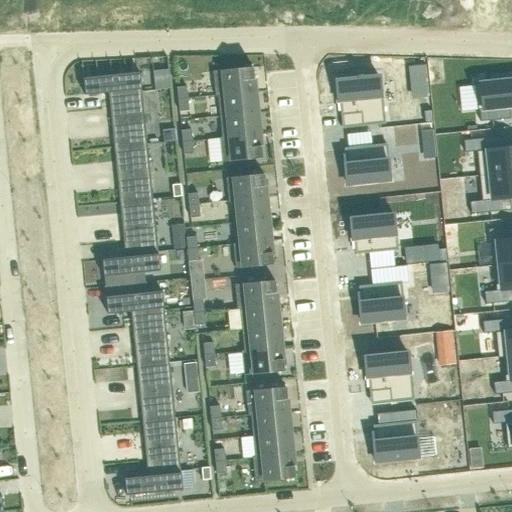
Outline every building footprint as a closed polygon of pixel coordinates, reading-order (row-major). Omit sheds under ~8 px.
[(253,68),(212,72),(215,97),(217,97),(217,96),(255,92),(253,68)] [(139,73),(83,79),(85,96),(108,94),(108,93),(141,90),(139,73)] [(357,79),(336,81),(338,102),(340,102),(342,116),(360,114),(362,126),(384,124),(381,95),(380,95),(378,76),(363,78),(363,75),(357,76),(357,79)] [(475,86),(458,88),(461,112),(477,111),(478,111),(497,109),(511,107),(511,81),(511,76),(493,77),(494,83),(474,85),(475,86)] [(169,77),(161,78),(162,90),(170,90),(169,77)] [(412,86),(413,97),(429,95),(427,84),(412,86)] [(186,87),(176,88),(178,100),(188,99),(186,87)] [(141,90),(108,93),(108,94),(114,148),(147,145),(141,90)] [(255,92),(217,96),(217,97),(220,117),(257,114),(255,92)] [(188,99),(178,100),(179,112),(189,111),(188,99)] [(497,109),(478,111),(480,123),(498,121),(497,109)] [(431,111),(423,112),(425,124),(433,123),(431,111)] [(257,114),(220,117),(222,138),(222,139),(260,135),(257,114)] [(174,130),(166,131),(167,143),(176,142),(174,130)] [(191,130),(181,131),(182,143),(192,142),(191,130)] [(432,131),(421,132),(422,145),(433,144),(432,131)] [(222,138),(219,139),(222,163),(262,159),(260,135),(222,139),(222,138)] [(471,140),(463,141),(464,153),(473,152),(471,140)] [(192,142),(182,143),(183,155),(193,154),(192,142)] [(147,145),(114,148),(119,203),(152,200),(147,145)] [(346,164),(345,164),(347,185),(389,181),(387,162),(388,162),(387,145),(345,150),(346,164)] [(511,148),(476,152),(479,177),(511,173),(511,148)] [(511,173),(479,177),(482,201),(511,198),(511,173)] [(264,175),(226,179),(228,204),(231,203),(231,202),(266,199),(264,175)] [(180,185),(172,186),(173,198),(181,197),(180,185)] [(197,194),(187,195),(188,207),(199,206),(197,194)] [(266,199),(231,202),(231,203),(233,224),(268,220),(266,199)] [(152,200),(119,203),(125,258),(125,259),(158,255),(152,200)] [(478,202),(470,203),(471,215),(479,214),(478,202)] [(199,206),(188,207),(190,219),(200,218),(199,206)] [(393,215),(351,219),(353,240),(354,240),(356,254),(397,250),(396,233),(395,233),(393,215)] [(268,220),(233,224),(235,245),(271,242),(268,220)] [(506,228),(488,230),(489,242),(491,242),(508,240),(506,228)] [(458,230),(447,232),(448,245),(460,243),(458,230)] [(192,238),(186,238),(187,249),(187,250),(197,249),(196,237),(192,238)] [(173,240),(174,251),(187,249),(186,238),(173,240)] [(511,239),(508,240),(491,242),(493,267),(511,264),(511,239)] [(235,245),(233,245),(235,269),(273,265),(271,242),(235,245)] [(197,249),(187,250),(188,261),(188,262),(198,261),(197,249)] [(446,249),(438,250),(439,262),(447,261),(446,249)] [(125,258),(102,260),(103,278),(121,276),(154,272),(160,272),(158,255),(125,259),(125,258)] [(431,273),(447,272),(446,264),(430,265),(431,273)] [(511,264),(493,267),(496,292),(511,289),(511,264)] [(406,266),(394,268),(396,284),(401,283),(401,284),(408,283),(406,266)] [(121,276),(122,286),(161,282),(160,272),(154,272),(121,276)] [(275,281),(234,285),(237,310),(239,310),(239,309),(277,305),(275,281)] [(162,292),(161,282),(122,286),(123,296),(162,292)] [(361,302),(359,302),(361,324),(403,319),(401,300),(403,300),(401,284),(401,283),(396,284),(359,288),(361,302)] [(123,296),(106,298),(107,315),(131,312),(164,308),(162,292),(123,296)] [(492,292),(483,293),(485,305),(493,304),(492,292)] [(202,301),(192,302),(193,308),(193,314),(204,313),(202,301)] [(277,305),(239,309),(239,310),(241,330),(279,327),(277,305)] [(164,308),(131,312),(136,367),(169,364),(164,308)] [(204,313),(193,314),(195,326),(201,325),(205,325),(204,313)] [(511,319),(482,322),(483,334),(495,333),(511,331),(511,319)] [(279,327),(241,330),(244,351),(244,352),(281,348),(279,327)] [(511,331),(495,333),(498,359),(503,358),(502,357),(511,356),(511,331)] [(451,332),(437,334),(438,350),(453,349),(451,332)] [(213,343),(203,344),(204,356),(214,355),(213,343)] [(244,351),(241,351),(244,376),(284,372),(281,348),(244,352),(244,351)] [(338,368),(365,365),(364,353),(337,355),(338,368)] [(407,353),(365,357),(367,378),(369,378),(370,392),(389,391),(390,403),(413,400),(410,371),(409,371),(407,353)] [(214,355),(204,356),(205,368),(215,367),(214,355)] [(511,356),(502,357),(503,358),(505,382),(511,381),(511,356)] [(195,362),(182,364),(184,376),(196,375),(195,362)] [(169,364),(136,367),(142,422),(175,419),(169,364)] [(363,385),(364,371),(339,370),(339,385),(363,385)] [(501,382),(493,383),(494,395),(502,394),(501,382)] [(286,388),(245,392),(248,417),(250,416),(288,412),(286,388)] [(463,389),(464,405),(472,404),(471,388),(463,389)] [(219,407),(209,408),(210,420),(220,419),(219,407)] [(415,411),(398,412),(400,424),(415,423),(417,423),(415,411)] [(508,411),(491,413),(493,425),(504,423),(510,423),(508,411)] [(288,412),(250,416),(253,437),(290,433),(288,412)] [(175,419),(142,422),(147,477),(148,477),(181,474),(175,419)] [(220,419),(210,420),(212,432),(222,431),(220,419)] [(375,441),(373,442),(376,463),(418,458),(416,440),(417,439),(415,423),(400,424),(374,427),(375,441)] [(290,433),(253,437),(255,458),(255,459),(292,455),(290,433)] [(224,450),(214,451),(215,463),(225,461),(224,450)] [(255,458),(252,458),(255,483),(295,479),(292,455),(255,459),(255,458)] [(225,461),(215,463),(216,474),(226,473),(225,461)] [(209,468),(201,469),(202,481),(211,480),(209,468)] [(147,477),(124,479),(126,496),(182,490),(192,489),(191,473),(181,474),(148,477),(147,477)]
